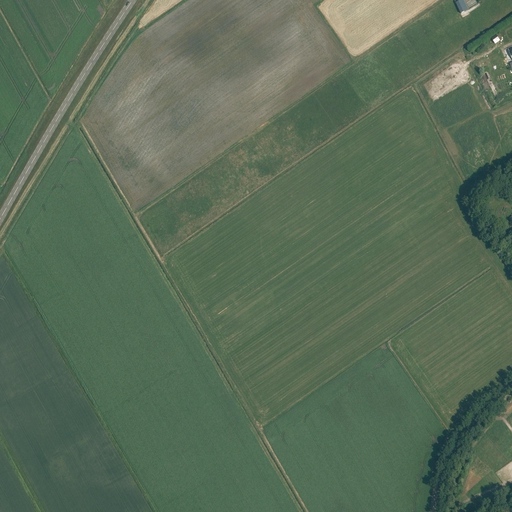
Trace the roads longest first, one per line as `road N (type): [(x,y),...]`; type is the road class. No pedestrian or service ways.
road 1 (primary): [(0,219),(132,0)]
road 2 (tertiary): [(436,511),(457,441),(511,387)]
